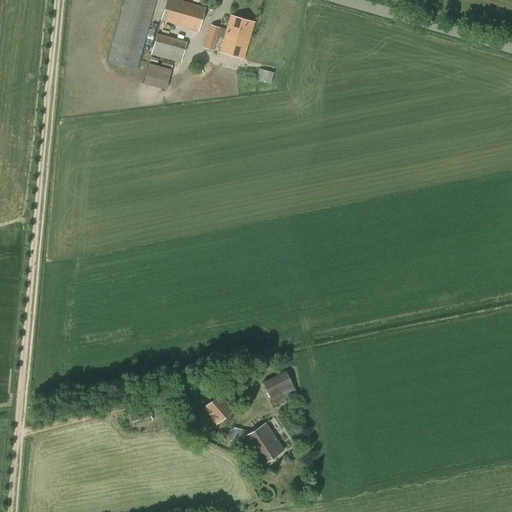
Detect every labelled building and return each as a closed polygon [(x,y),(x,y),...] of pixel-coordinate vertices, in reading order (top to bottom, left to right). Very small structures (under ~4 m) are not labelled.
[(155,0),(124,0),(107,63),(136,71),(155,0)] [(166,0),(161,20),(199,32),(205,7),(179,0),(166,0)] [(203,48),(213,50),(217,36),(223,38),(219,52),(243,59),(254,22),(230,15),(226,29),(210,25),(203,48)] [(151,54),(180,63),(186,42),(157,33),(151,54)] [(162,59),(161,66),(171,68),(173,62),(162,59)] [(143,83),(165,89),(171,69),(148,63),(143,83)] [(256,80),(270,84),(273,72),(259,68),(256,80)] [(262,382),(274,405),(298,394),(285,370),(262,382)] [(231,409),(218,394),(204,407),(216,422),(231,409)] [(188,395),(176,401),(184,416),(195,410),(188,395)] [(152,420),(149,408),(129,414),(132,425),(152,420)] [(243,438),(261,465),(283,449),(265,422),(243,438)]
